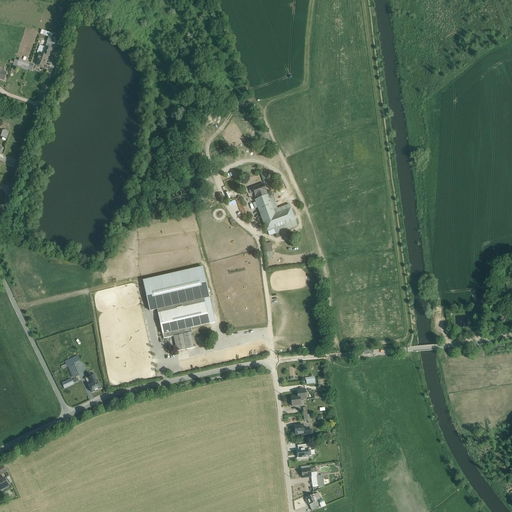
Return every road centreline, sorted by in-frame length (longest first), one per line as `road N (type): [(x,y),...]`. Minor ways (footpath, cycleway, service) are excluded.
road 1 (unclassified): [(511,335),(274,359)]
road 2 (unclassified): [(68,415),(124,391),(274,359)]
road 3 (unclassified): [(9,186),(75,0)]
road 4 (unclassified): [(68,415),(0,275)]
road 5 (unclassified): [(291,511),(274,359)]
